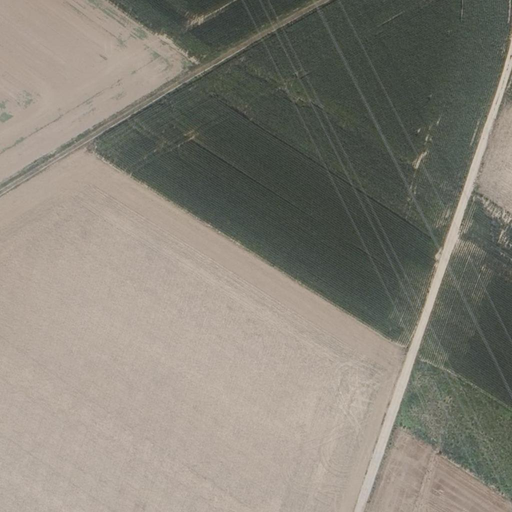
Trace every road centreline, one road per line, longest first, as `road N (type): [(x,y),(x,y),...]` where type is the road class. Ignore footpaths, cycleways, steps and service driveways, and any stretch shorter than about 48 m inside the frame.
road 1 (track): [(353,511),(511,39)]
road 2 (track): [(326,0),(0,192)]
